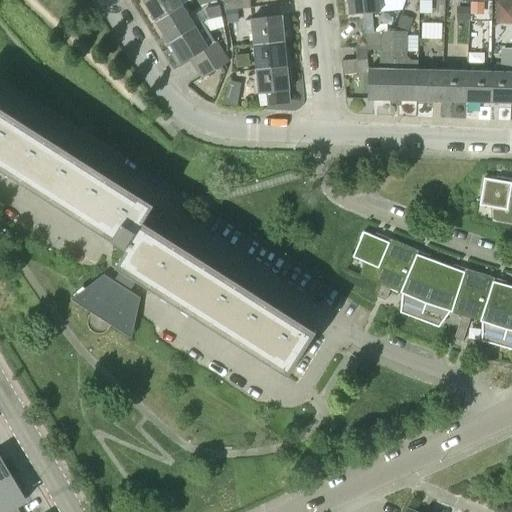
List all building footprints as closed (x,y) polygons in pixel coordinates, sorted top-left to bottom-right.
[(158,24),(183,8),(178,0),(146,0),(144,2),(158,24)] [(220,0),(223,11),(250,8),(249,0),(220,0)] [(348,0),(350,15),(380,12),(379,2),(394,0),(396,0),(397,4),(405,3),(405,0),(348,0)] [(495,23),(511,23),(511,2),(496,2),(495,23)] [(471,3),(471,13),(483,13),(483,3),(471,3)] [(221,15),(219,6),(206,9),(208,19),(221,15)] [(469,7),(456,7),(456,21),(469,21),(469,7)] [(183,8),(158,24),(170,43),(195,27),(183,8)] [(413,18),(401,14),(397,26),(409,31),(413,18)] [(254,45),(284,42),(281,15),(251,18),(254,45)] [(217,43),(216,44),(203,23),(195,27),(170,43),(183,64),(191,59),(203,79),(229,62),(217,43)] [(368,100),(392,100),(394,32),(365,33),(367,46),(379,45),(380,70),(369,70),(368,100)] [(394,32),(392,100),(417,101),(418,71),(418,60),(410,60),(407,56),(407,32),(394,32)] [(284,42),(254,45),(257,69),(287,66),(284,42)] [(357,59),(367,59),(366,46),(356,46),(357,59)] [(287,66),(257,69),(259,94),(269,93),(270,105),(289,103),(288,91),(289,91),(287,66)] [(444,72),(418,71),(417,101),(442,101),(444,72)] [(466,102),(467,72),(444,72),(442,101),(466,102)] [(490,103),(491,73),(467,72),(466,102),(490,103)] [(511,73),(491,73),(490,103),(511,103),(511,73)] [(136,281),(288,377),(316,333),(143,224),(154,207),(0,110),(0,171),(126,251),(115,269),(120,272),(114,281),(103,275),(73,298),(132,335),(140,297),(130,291),(136,281)] [(511,178),(511,179),(511,183),(484,178),(479,205),(490,207),(492,222),(511,225),(511,178)] [(382,299),(405,245),(390,239),(389,242),(364,232),(353,257),(363,262),(361,276),(382,285),(377,297),(382,299)] [(419,320),(440,263),(418,255),(419,251),(405,245),(382,299),(386,301),(391,289),(402,294),(399,313),(419,320)] [(457,341),(479,273),(465,268),(464,272),(440,263),(419,320),(438,328),(450,312),(461,316),(453,339),(457,341)] [(500,347),(511,305),(511,286),(494,282),(495,278),(479,273),(457,341),(462,342),(469,319),(480,322),(480,342),(500,347)] [(511,305),(500,347),(511,350),(511,305)] [(0,485),(11,479),(0,461),(0,485)] [(11,479),(0,485),(0,511),(20,511),(18,507),(25,503),(11,479)]
